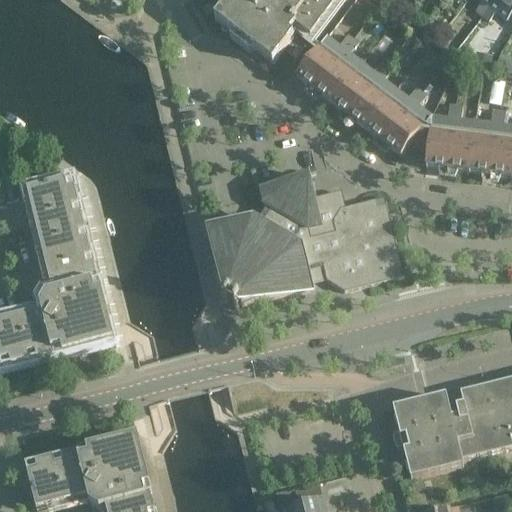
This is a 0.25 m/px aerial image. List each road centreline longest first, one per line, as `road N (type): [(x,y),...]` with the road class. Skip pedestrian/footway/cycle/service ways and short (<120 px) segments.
road 1 (residential): [(511,210),(405,198),(195,39),(163,0)]
road 2 (tertiary): [(140,389),(468,309)]
road 3 (residential): [(511,361),(339,401)]
road 4 (tertiary): [(140,389),(0,424)]
